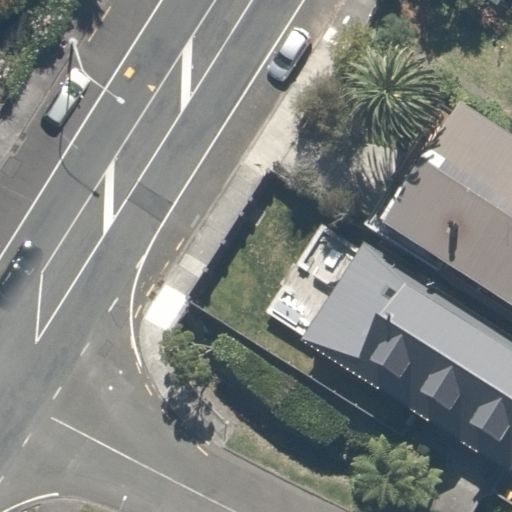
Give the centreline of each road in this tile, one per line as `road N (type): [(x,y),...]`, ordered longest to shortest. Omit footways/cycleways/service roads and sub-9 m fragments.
road 1 (secondary): [(227,0),(0,361)]
road 2 (residential): [(0,387),(246,511)]
